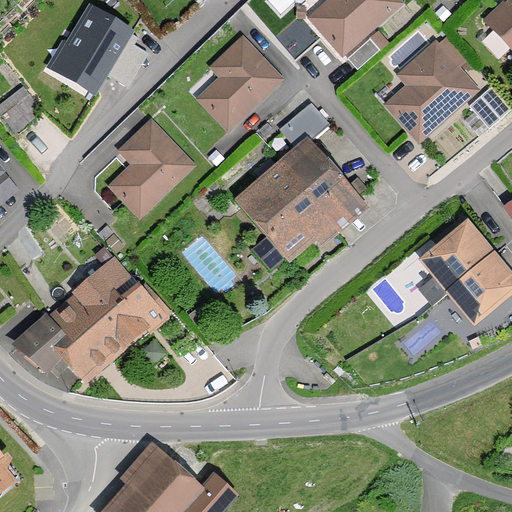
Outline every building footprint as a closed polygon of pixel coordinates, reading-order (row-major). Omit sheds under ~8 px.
[(402,4),(398,0),(330,0),(309,19),(342,57),(402,4)] [(511,50),(511,0),(510,0),(506,4),(503,2),(484,20),(511,50)] [(63,43),(47,70),(95,98),(107,76),(129,88),(147,56),(133,48),(139,39),(135,37),(138,33),(90,6),(67,46),(63,43)] [(378,34),(348,61),(358,72),(388,45),(378,34)] [(209,67),(219,78),(195,100),(227,133),(282,80),(243,37),(209,67)] [(397,75),(408,87),(385,107),(418,144),(480,89),(438,41),(397,75)] [(0,105),(0,114),(16,134),(43,112),(22,87),(0,105)] [(491,89),(470,108),(489,129),(511,110),(491,89)] [(288,262),(360,201),(309,141),(328,125),(311,105),(280,130),(296,149),(236,201),(268,238),(253,250),(271,271),(286,258),(288,262)] [(196,166),(151,121),(119,152),(131,166),(109,188),(141,220),(196,166)] [(0,203),(17,190),(0,169),(0,203)] [(446,290),(493,254),(468,223),(419,261),(444,292),(446,290)] [(511,275),(494,253),(493,254),(446,290),(474,325),(511,295),(511,275)] [(122,298),(98,272),(48,314),(73,341),(122,298)] [(166,318),(139,284),(122,298),(73,341),(62,358),(84,385),(166,318)] [(48,314),(11,347),(45,375),(62,358),(73,341),(48,314)] [(0,498),(17,485),(4,468),(12,462),(0,446),(0,498)] [(223,511),(237,497),(212,475),(200,489),(152,446),(122,480),(128,485),(103,511),(223,511)]
